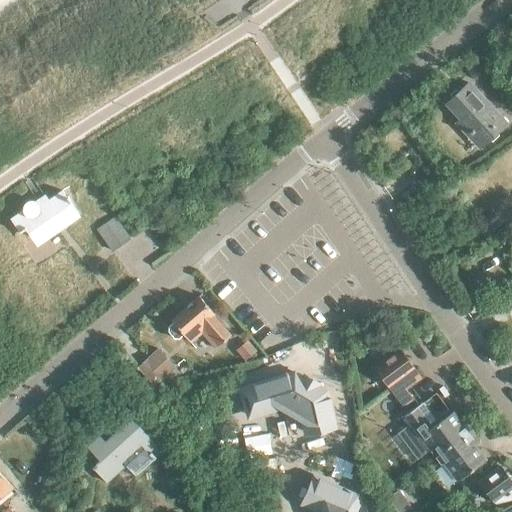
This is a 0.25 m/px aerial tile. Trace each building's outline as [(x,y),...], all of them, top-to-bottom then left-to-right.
[(466,69),(475,79),(481,74),(472,63),(466,69)] [(484,144),(506,124),(468,83),(445,104),(459,119),(455,123),(467,136),(472,132),(484,144)] [(64,225),(79,215),(62,191),(34,210),(31,205),(10,219),(19,232),(25,228),(32,238),(54,224),(52,222),(59,217),(64,225)] [(112,251),(129,238),(113,216),(96,229),(112,251)] [(168,326),(168,332),(173,338),(178,339),(183,334),(185,337),(196,328),(214,348),(228,335),(211,315),(213,313),(197,296),(170,319),(172,322),(168,326)] [(248,341),(236,351),(244,360),(245,361),(248,359),(257,351),(248,341)] [(157,349),(137,367),(153,385),(158,381),(160,383),(164,382),(160,378),(173,367),(157,349)] [(399,349),(375,368),(395,394),(419,376),(399,349)] [(294,368),(238,385),(249,421),(282,411),(299,420),(308,445),(348,430),(331,386),(294,368)] [(414,430),(406,436),(422,456),(430,451),(434,457),(471,429),(462,418),(458,421),(451,411),(437,422),(425,406),(407,420),(414,430)] [(98,436),(86,446),(98,460),(91,467),(105,482),(124,465),(133,475),(161,451),(138,426),(134,430),(126,422),(104,442),(98,436)] [(471,429),(434,457),(440,465),(444,461),(457,479),(484,460),(473,445),(479,440),(471,429)] [(315,465),(299,499),(324,511),(375,511),(367,491),(315,465)] [(511,482),(500,466),(479,482),(493,501),(497,498),(499,501),(511,498),(511,482)] [(0,475),(0,496),(11,488),(0,475)]
